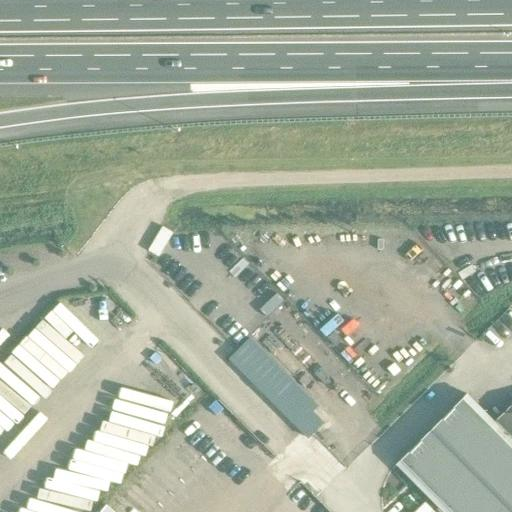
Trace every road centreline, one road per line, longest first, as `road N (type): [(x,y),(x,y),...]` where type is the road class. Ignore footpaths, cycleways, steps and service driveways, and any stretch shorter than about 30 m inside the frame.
road 1 (motorway): [(0,121),(511,73)]
road 2 (motorway): [(511,0),(0,7)]
road 3 (motorway): [(0,70),(511,67)]
road 4 (track): [(147,187),(0,195)]
